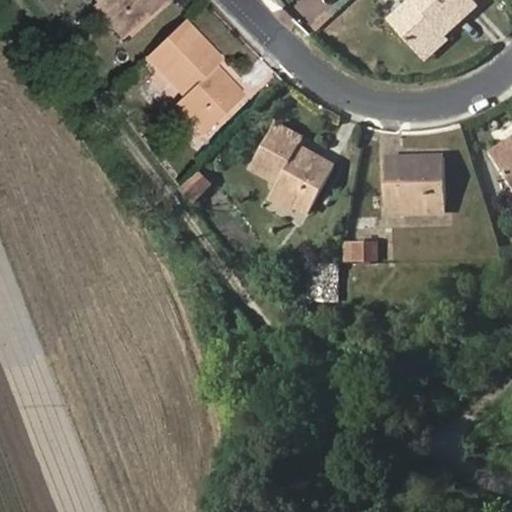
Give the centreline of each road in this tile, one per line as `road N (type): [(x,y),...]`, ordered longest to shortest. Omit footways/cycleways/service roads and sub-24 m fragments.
road 1 (unknown): [(39,0),(318,397),(474,468)]
road 2 (residential): [(511,63),(482,92),(399,112),(345,96),(296,67),(233,0)]
